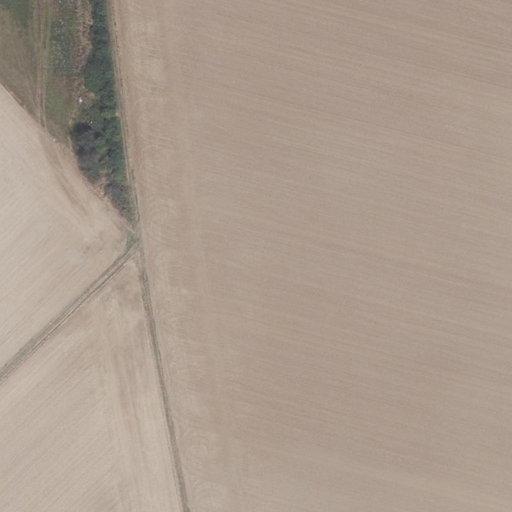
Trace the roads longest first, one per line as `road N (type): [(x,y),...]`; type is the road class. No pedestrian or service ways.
road 1 (track): [(110,0),(139,237),(187,511)]
road 2 (track): [(139,237),(0,371)]
